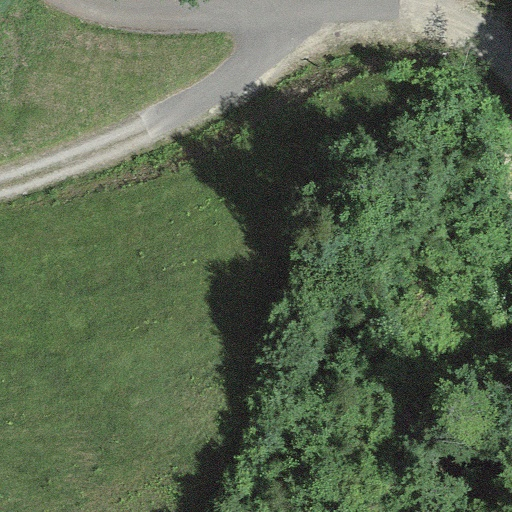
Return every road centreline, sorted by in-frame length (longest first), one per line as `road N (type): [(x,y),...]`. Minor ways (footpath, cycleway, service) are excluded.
road 1 (track): [(0,180),(147,130),(225,90),(266,48),(289,9)]
road 2 (track): [(511,77),(466,32),(402,11),(289,9)]
road 3 (unclassified): [(289,9),(123,9),(98,0)]
